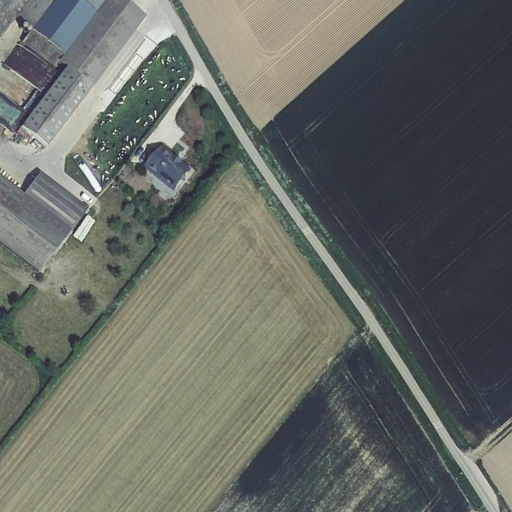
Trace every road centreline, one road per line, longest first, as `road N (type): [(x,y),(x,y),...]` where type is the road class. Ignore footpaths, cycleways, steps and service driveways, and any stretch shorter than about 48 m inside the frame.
road 1 (unclassified): [(495,511),(251,150),(163,0)]
road 2 (unknown): [(53,171),(167,6)]
